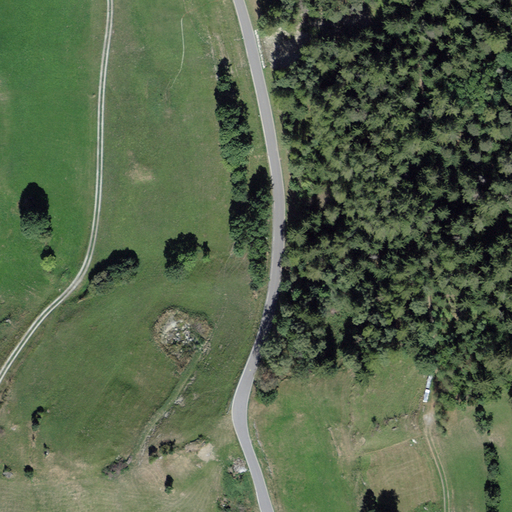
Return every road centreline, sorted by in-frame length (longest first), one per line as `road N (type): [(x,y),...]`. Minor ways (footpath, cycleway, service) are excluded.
road 1 (tertiary): [(236,0),(275,199),(271,285),(237,410),(267,511)]
road 2 (track): [(108,0),(88,250),(80,272),(38,314),(0,371)]
road 3 (track): [(436,357),(426,423),(444,511)]
